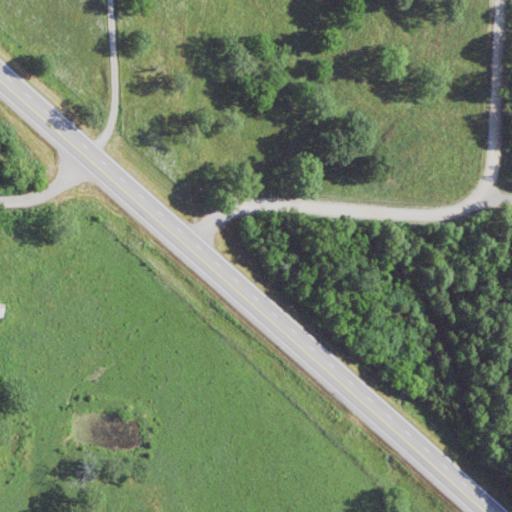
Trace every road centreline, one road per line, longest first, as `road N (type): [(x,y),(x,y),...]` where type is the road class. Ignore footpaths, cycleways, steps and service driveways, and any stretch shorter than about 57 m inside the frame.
road 1 (primary): [(491,511),(0,74)]
road 2 (residential): [(500,0),(493,159),(470,202),(441,215),(240,204),(184,238)]
road 3 (residential): [(131,191),(55,183),(0,197)]
